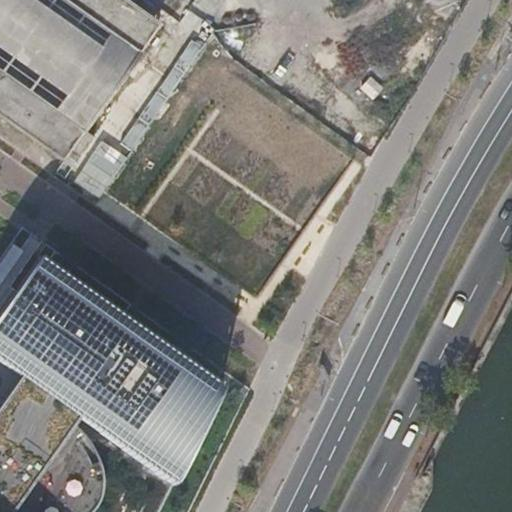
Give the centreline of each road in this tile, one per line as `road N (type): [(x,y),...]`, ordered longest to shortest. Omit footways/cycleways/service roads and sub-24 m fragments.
road 1 (primary): [(511,97),(298,511)]
road 2 (primary): [(361,511),(511,220)]
